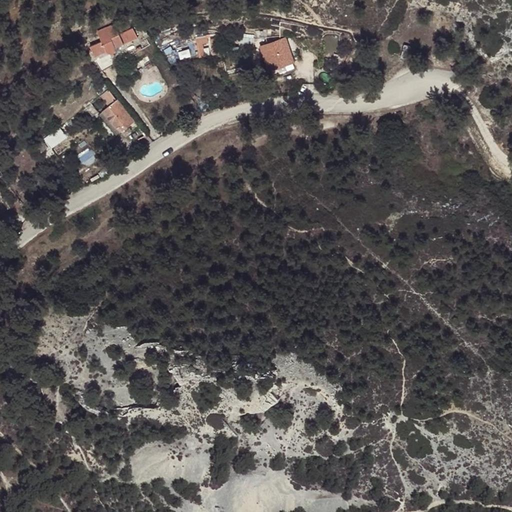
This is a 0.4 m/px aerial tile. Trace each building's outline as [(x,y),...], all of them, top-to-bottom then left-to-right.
[(119,33),(101,41),(90,47),(94,56),(106,51),(112,54),(115,48),(119,49),(120,45),(137,37),(134,27),(131,27),(130,23),(117,28),(119,33)] [(97,32),(101,41),(119,33),(117,28),(116,24),(97,32)] [(264,30),(255,31),(256,39),(266,37),(264,30)] [(210,39),(211,49),(218,48),(217,38),(210,39)] [(285,41),(261,48),(268,69),(292,62),(285,41)] [(414,47),(404,44),(401,55),(411,58),(414,47)] [(112,104),(104,110),(117,128),(120,132),(134,122),(110,89),(103,94),(112,104)] [(90,101),(85,105),(93,116),(98,112),(90,101)] [(117,128),(104,110),(100,112),(117,135),(120,132),(117,128)] [(50,134),(43,138),(51,148),(57,144),(50,134)] [(41,139),(34,144),(41,152),(47,147),(41,139)]
